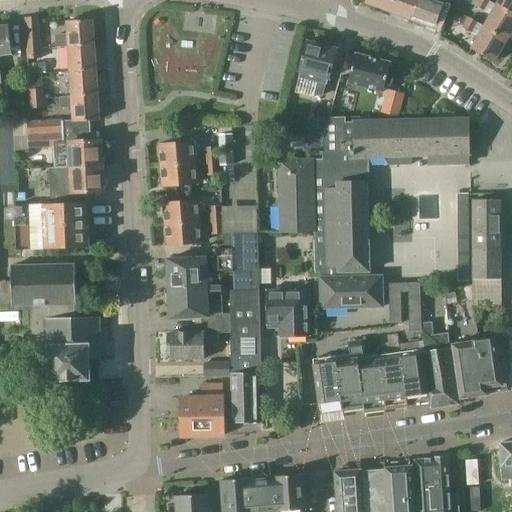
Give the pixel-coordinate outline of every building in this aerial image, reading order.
[(389,11),(392,0),(365,0),(365,2),(389,11)] [(392,0),(389,11),(412,19),(419,0),(392,0)] [(419,0),(412,19),(436,28),(446,0),(419,0)] [(491,2),(488,0),(480,0),(476,7),(485,13),(491,2)] [(511,0),(499,0),(497,5),(511,13),(511,0)] [(484,26),(507,39),(511,29),(511,13),(497,5),(484,26)] [(25,18),(26,41),(40,40),(38,17),(25,18)] [(472,33),(478,24),(469,19),(464,28),(472,33)] [(68,47),(94,45),(93,20),(66,22),(67,35),(56,36),(56,48),(68,47)] [(0,24),(0,55),(12,54),(8,24),(0,24)] [(507,39),(484,26),(472,48),(494,61),(507,39)] [(40,49),(40,40),(26,41),(27,50),(40,49)] [(302,66),(298,78),(317,83),(314,94),(321,96),(324,85),(325,86),(329,72),(330,73),(336,50),(308,42),(302,66)] [(70,72),(96,70),(94,45),(68,47),(70,72)] [(40,49),(27,50),(27,58),(41,57),(40,49)] [(382,91),(389,63),(356,54),(348,82),(382,91)] [(96,70),(70,72),(71,96),(97,95),(96,70)] [(30,99),(44,98),(43,89),(30,90),(30,99)] [(350,118),(357,93),(339,89),(333,114),(350,118)] [(60,109),(72,109),(73,121),(99,120),(97,95),(71,96),(71,97),(59,97),(60,109)] [(44,98),(30,99),(31,109),(44,108),(44,98)] [(314,159),(279,160),(280,233),(314,232),(315,272),(319,272),(320,302),(382,301),(381,270),(369,270),(367,182),(365,182),(364,158),(386,158),(386,165),(410,165),(410,157),(428,156),(428,163),(467,163),(467,155),(469,155),(468,119),(392,120),(362,121),(353,121),(353,123),(345,123),(345,117),(329,118),(328,121),(319,151),(319,152),(324,152),(324,159),(314,159)] [(313,117),(303,151),(319,151),(328,121),(313,117)] [(28,135),(63,133),(62,120),(28,122),(28,135)] [(0,123),(0,177),(1,192),(15,192),(12,123),(0,123)] [(70,167),(102,166),(101,141),(69,142),(69,146),(63,146),(63,133),(28,135),(28,147),(54,146),(55,168),(70,167)] [(219,135),(221,165),(233,164),(232,134),(219,135)] [(161,166),(194,164),(192,142),(159,144),(161,166)] [(216,147),(206,148),(207,160),(217,159),(216,147)] [(217,171),(217,159),(207,160),(208,172),(217,171)] [(194,164),(161,166),(162,187),(195,185),(194,164)] [(102,166),(70,167),(49,168),(51,203),(80,201),(80,193),(103,192),(102,166)] [(501,280),(499,199),(471,200),(473,281),(501,280)] [(165,225),(198,222),(196,202),(164,204),(165,225)] [(85,203),(14,205),(15,249),(61,248),(61,249),(86,248),(85,203)] [(220,206),(210,206),(211,220),(220,220),(220,206)] [(220,220),(211,220),(211,234),(221,234),(220,220)] [(198,222),(165,225),(167,245),(199,243),(198,222)] [(231,250),(231,271),(232,291),(259,291),(257,233),(230,233),(231,250)] [(168,289),(220,287),(220,272),(231,271),(231,250),(218,250),(218,259),(205,260),(205,258),(167,259),(168,289)] [(10,265),(11,305),(76,304),(75,264),(10,265)] [(420,282),(389,282),(389,322),(399,322),(399,291),(407,291),(407,330),(420,330),(420,324),(420,282)] [(220,287),(168,289),(168,318),(200,317),(201,331),(218,331),(218,332),(229,332),(228,316),(221,317),(220,287)] [(265,291),(266,324),(280,323),(280,336),(309,336),(308,290),(265,291)] [(260,374),(259,324),(259,291),(232,291),(230,291),(231,376),(256,375),(256,374),(260,374)] [(99,316),(27,317),(27,349),(45,349),(45,379),(89,378),(89,357),(100,356),(99,316)] [(431,324),(420,324),(420,330),(421,330),(422,337),(425,353),(430,406),(431,408),(457,404),(450,348),(449,331),(433,333),(431,324)] [(167,353),(170,356),(170,359),(203,358),(203,344),(218,343),(218,332),(218,331),(201,331),(169,332),(170,344),(167,347),(167,353)] [(507,387),(505,375),(500,338),(452,344),(459,399),(488,395),(487,393),(504,391),(507,387)] [(335,355),(313,358),(314,364),(320,412),(362,408),(363,412),(406,407),(406,409),(430,406),(425,353),(423,353),(422,350),(421,341),(397,344),(399,353),(399,358),(363,363),(360,343),(358,342),(350,343),(348,345),(350,359),(336,361),(335,355)] [(229,362),(204,363),(205,376),(230,375),(229,362)] [(231,423),(232,423),(232,427),(261,426),(260,413),(256,413),(256,375),(231,376),(231,423)] [(181,399),(181,419),(181,437),(224,436),(223,386),(201,387),(201,399),(181,399)] [(511,442),(499,443),(499,449),(502,480),(511,479),(511,442)] [(433,459),(415,460),(415,462),(418,510),(418,511),(456,511),(455,494),(448,495),(445,456),(433,457),(433,459)] [(416,511),(412,462),(333,469),(336,511),(416,511)] [(272,477),(248,479),(248,477),(219,479),(221,511),(300,511),(300,508),(304,508),(301,472),(272,475),(272,477)] [(207,511),(207,494),(176,496),(176,511),(207,511)]
